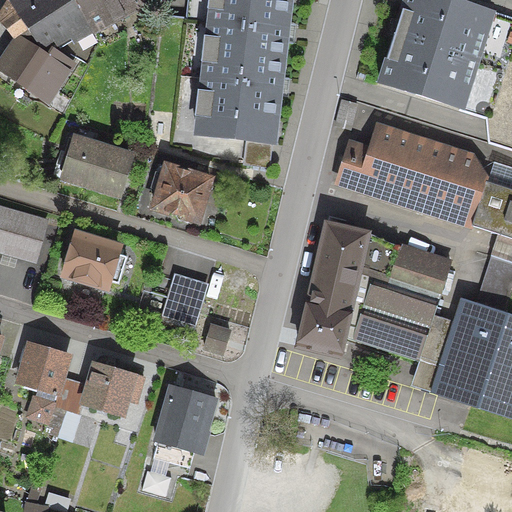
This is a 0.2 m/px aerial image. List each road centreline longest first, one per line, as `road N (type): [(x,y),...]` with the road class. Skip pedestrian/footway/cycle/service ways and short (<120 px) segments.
road 1 (residential): [(0,189),(287,274)]
road 2 (residential): [(287,274),(348,0)]
road 3 (residential): [(0,306),(261,385)]
road 4 (residential): [(261,385),(418,432)]
road 5 (residential): [(227,511),(261,385)]
